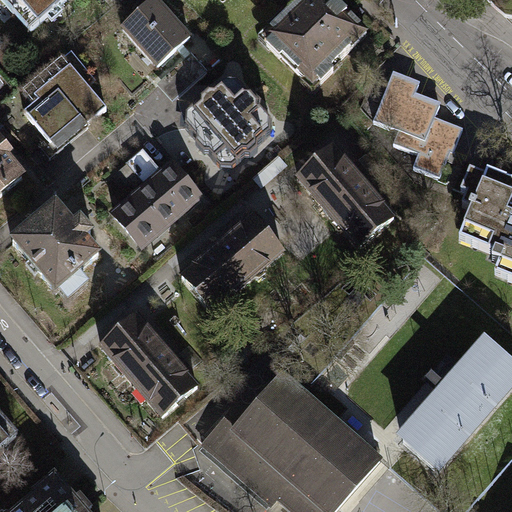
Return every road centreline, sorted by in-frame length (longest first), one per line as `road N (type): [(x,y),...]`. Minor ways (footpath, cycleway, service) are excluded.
road 1 (residential): [(0,319),(126,479)]
road 2 (tertiary): [(511,99),(409,0)]
